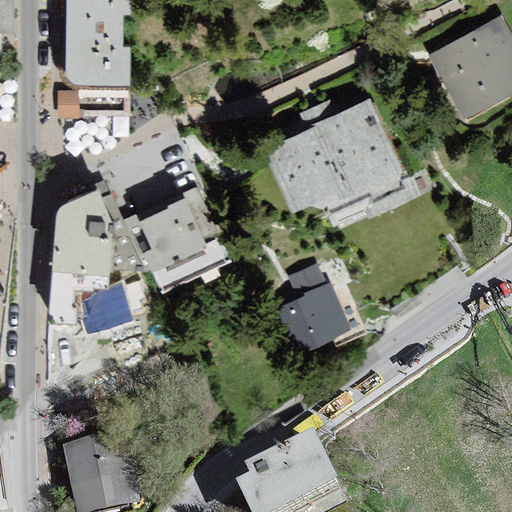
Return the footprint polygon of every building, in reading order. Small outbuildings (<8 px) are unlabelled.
[(9,0),(0,0),(0,32),(10,32),(9,0)] [(59,0),(59,85),(125,89),(122,0),(59,0)] [(456,131),(511,95),(511,41),(499,18),(422,68),(456,131)] [(401,189),(365,109),(258,155),(288,238),(401,189)] [(116,223),(135,276),(147,270),(158,294),(232,261),(198,183),(116,223)] [(47,220),(44,326),(110,324),(135,276),(116,223),(102,189),(57,208),(50,213),(47,220)] [(328,285),(267,309),(288,361),(349,337),(328,285)] [(349,511),(313,440),(246,474),(249,483),(236,492),(248,511),(349,511)] [(124,444),(63,458),(74,511),(127,511),(140,509),(124,444)]
